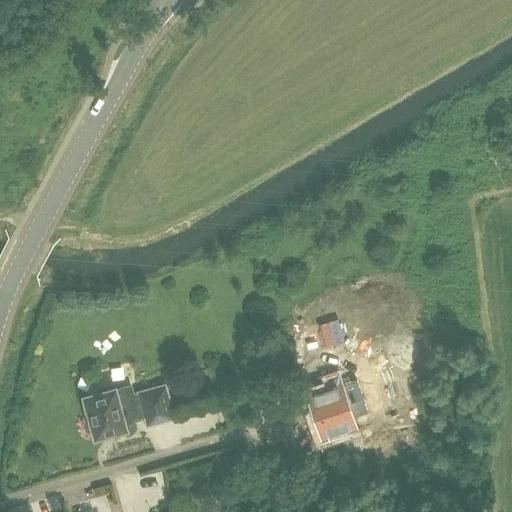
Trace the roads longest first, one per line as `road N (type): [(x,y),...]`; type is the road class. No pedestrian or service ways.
road 1 (tertiary): [(0,320),(128,62),(169,0)]
road 2 (residential): [(0,503),(230,437)]
